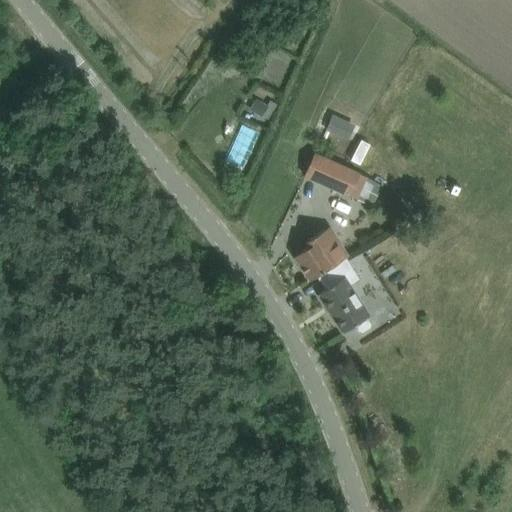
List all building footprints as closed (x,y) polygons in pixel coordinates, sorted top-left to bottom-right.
[(327,105),(329,82),(314,81),(312,104),(327,105)] [(256,99),(250,111),(261,117),(262,116),(268,120),(277,104),(270,100),(267,105),(256,99)] [(361,159),(374,166),(386,142),(372,135),(361,159)] [(315,152),(304,177),(349,198),(349,196),(372,207),(382,186),(360,173),(315,152)] [(311,282),(318,278),(337,266),(336,264),(346,257),(348,256),(329,228),(306,243),(308,247),(294,256),(311,282)] [(337,266),(318,278),(325,290),(318,293),(344,332),(355,324),(359,330),(363,331),(372,325),(371,322),(368,316),(369,315),(350,285),(360,279),(346,257),(336,264),(337,266)]
